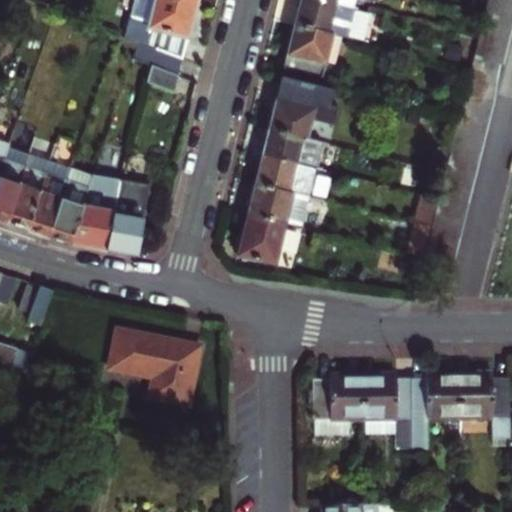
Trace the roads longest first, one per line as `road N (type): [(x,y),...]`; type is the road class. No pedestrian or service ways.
road 1 (residential): [(177,287),(247,0)]
road 2 (residential): [(271,309),(378,327),(511,328)]
road 3 (residential): [(271,309),(275,511)]
road 4 (residential): [(177,287),(0,247)]
